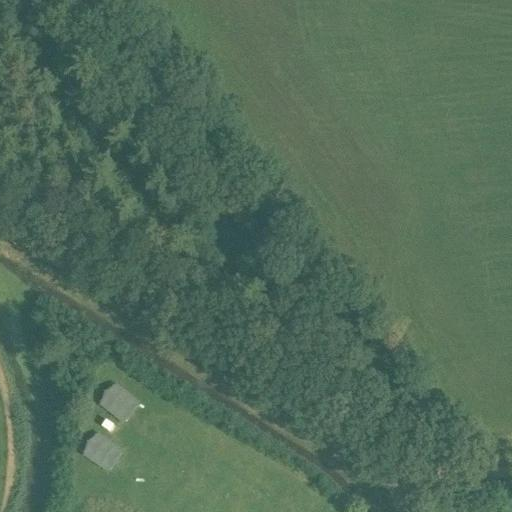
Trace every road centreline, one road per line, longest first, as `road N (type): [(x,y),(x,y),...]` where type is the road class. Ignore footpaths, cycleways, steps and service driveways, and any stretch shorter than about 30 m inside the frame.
road 1 (track): [(0,239),(345,465)]
road 2 (track): [(388,485),(511,472)]
